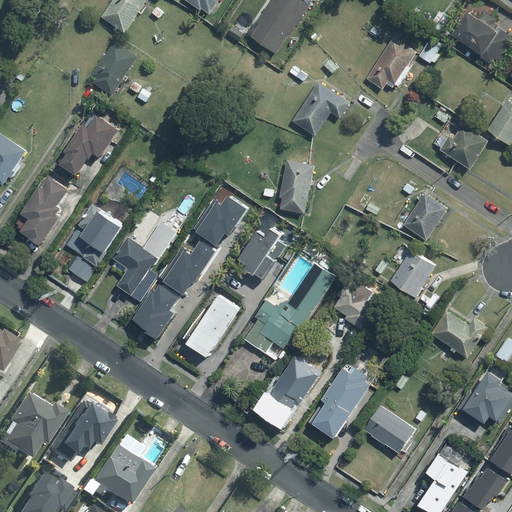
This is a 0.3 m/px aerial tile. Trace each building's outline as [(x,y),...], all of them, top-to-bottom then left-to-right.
[(114,0),(104,15),(126,30),(147,0),(114,0)] [(204,6),(212,12),(220,0),(190,0),(203,8),(204,6)] [(250,33),(278,52),(310,4),(304,0),(273,0),(258,23),(257,22),(250,33)] [(164,12),(158,7),(154,12),(160,17),(164,12)] [(511,43),(511,35),(502,28),(499,27),(501,25),(496,22),(499,19),(485,10),(480,17),(470,11),(454,36),(494,63),(498,57),(502,59),(511,43)] [(439,34),(451,18),(441,11),(430,27),(439,34)] [(382,29),(376,25),(373,31),(379,34),(382,29)] [(396,37),(370,77),(385,87),(389,82),(394,86),(396,82),(400,85),(411,68),(409,66),(419,52),(396,37)] [(438,53),(442,45),(432,38),(421,55),(432,62),(433,60),(436,62),(440,55),(438,53)] [(97,81),(114,93),(139,56),(117,41),(94,75),(99,78),(97,81)] [(338,68),(330,60),(326,65),(334,72),(338,68)] [(308,75),(295,66),(291,71),(305,80),(308,75)] [(320,81),(295,120),(318,135),(333,111),(342,117),(352,102),(320,81)] [(135,82),(131,87),(138,92),(142,86),(135,82)] [(511,100),(510,100),(491,129),(511,143),(511,100)] [(405,145),(430,124),(418,110),(393,131),(405,145)] [(449,116),(440,111),(437,116),(446,122),(449,116)] [(86,124),(68,151),(70,153),(64,163),(80,174),(91,157),(96,160),(100,154),(102,156),(120,129),(99,115),(91,127),(86,124)] [(472,129),(465,125),(456,139),(451,136),(442,150),(473,169),(490,140),(472,129)] [(28,150),(0,131),(0,180),(5,184),(10,176),(13,178),(17,171),(15,170),(28,150)] [(307,212),(316,165),(289,160),(283,196),(286,197),(284,208),(307,212)] [(49,175),(24,213),(32,218),(23,231),(43,244),(61,217),(58,214),(62,208),(59,206),(70,189),(49,175)] [(415,188),(408,184),(405,189),(411,193),(415,188)] [(220,197),(200,228),(223,243),(231,229),(234,231),(250,206),(230,193),(226,201),(220,197)] [(422,200),(406,224),(429,239),(450,208),(427,193),(426,196),(423,194),(420,199),(422,200)] [(87,256),(100,265),(125,227),(121,224),(124,219),(98,201),(82,225),(89,230),(85,236),(96,243),(87,256)] [(133,295),(141,300),(158,275),(150,270),(154,264),(156,265),(178,232),(163,222),(151,239),(144,234),(138,242),(130,237),(116,258),(130,267),(128,270),(129,271),(121,285),(133,294),(133,295)] [(261,231),(243,259),(252,264),(248,268),(257,274),(258,273),(265,278),(287,245),(280,240),(284,234),(276,228),(270,237),(261,231)] [(192,234),(166,275),(190,290),(216,249),(192,234)] [(414,250),(393,280),(418,295),(437,265),(414,250)] [(383,260),(377,269),(382,273),(389,264),(383,260)] [(261,318),(247,338),(267,351),(274,339),(286,347),(300,325),(303,327),(337,277),(317,263),(291,301),(290,300),(282,303),(279,307),(268,300),(257,316),(261,318)] [(150,323),(164,332),(179,310),(174,307),(182,294),(163,281),(157,289),(155,287),(140,310),(153,319),(150,323)] [(348,318),(364,329),(382,301),(374,295),(376,293),(357,281),(352,288),(346,284),(332,305),(349,316),(348,318)] [(223,295),(191,343),(210,356),(242,308),(223,295)] [(449,311),(434,334),(456,348),(454,350),(457,352),(459,349),(470,357),(490,327),(477,319),(472,326),(449,311)] [(336,336),(322,325),(315,334),(330,345),(336,336)] [(0,370),(19,341),(0,328),(0,370)] [(511,339),(510,338),(498,355),(508,362),(511,355),(511,339)] [(280,357),(284,359),(289,353),(285,350),(280,357)] [(451,354),(445,351),(441,357),(446,361),(451,354)] [(299,357),(268,403),(282,412),(284,408),(292,413),(300,402),(302,404),(321,376),(313,370),(315,368),(299,357)] [(317,423),(338,437),(372,385),(367,381),(370,376),(358,368),(354,374),(346,369),(311,421),(316,425),(317,423)] [(492,416),(502,422),(511,407),(511,392),(502,386),(506,380),(492,372),(477,394),(471,390),(460,408),(477,419),(479,416),(488,423),(492,416)] [(43,440),(47,443),(67,412),(55,403),(52,408),(29,393),(11,420),(17,424),(6,442),(31,458),(43,440)] [(84,400),(51,452),(70,464),(82,446),(88,449),(93,441),(99,444),(114,419),(84,400)] [(419,429),(383,406),(368,430),(403,453),(419,429)] [(427,414),(422,411),(421,413),(417,411),(414,415),(423,421),(427,414)] [(511,429),(494,456),(511,467),(511,429)] [(96,483),(92,489),(99,494),(103,487),(127,502),(150,467),(115,443),(91,480),(96,483)] [(441,511),(469,469),(441,451),(430,468),(439,474),(423,499),(441,511)] [(510,477),(490,464),(477,484),(475,483),(469,492),(489,505),(498,491),(500,493),(510,477)] [(56,511),(73,489),(44,469),(15,510),(17,511),(56,511)] [(486,511),(462,496),(451,511),(486,511)] [(125,511),(128,508),(118,501),(111,511),(112,511),(125,511)]
